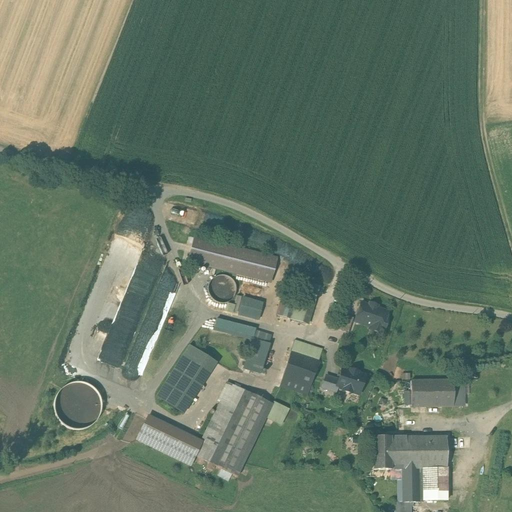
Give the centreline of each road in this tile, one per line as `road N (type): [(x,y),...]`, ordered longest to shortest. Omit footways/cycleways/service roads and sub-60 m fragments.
road 1 (unclassified): [(511,319),(410,301),(271,225),(207,202),(63,175),(0,152)]
road 2 (track): [(511,243),(483,136),(482,0)]
